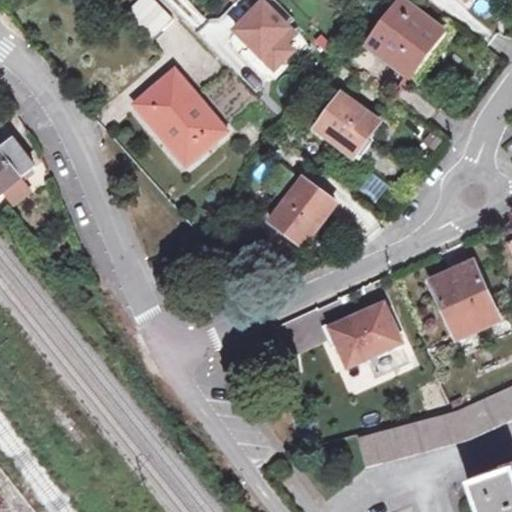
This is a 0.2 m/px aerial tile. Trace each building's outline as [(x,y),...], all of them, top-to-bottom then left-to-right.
[(152,0),(134,19),(154,38),(173,17),(156,0),(152,0)] [(251,0),(260,8),(262,11),(254,19),(252,17),(238,31),(266,59),(271,54),(281,64),(294,50),(287,43),(297,34),(269,6),(274,0),(251,0)] [(370,44),(411,76),(444,34),(402,2),(370,44)] [(260,8),(252,17),(254,19),(262,11),(260,8)] [(271,54),(266,59),(276,69),(281,64),(271,54)] [(207,136),(211,142),(226,131),(176,72),(137,104),(181,157),(207,136)] [(319,112),(328,118),(342,98),(334,92),(319,112)] [(319,130),(355,156),(380,121),(344,95),(342,98),(328,118),(319,130)] [(186,163),(211,142),(207,136),(181,157),(186,163)] [(0,195),(36,166),(14,139),(1,150),(5,156),(0,159),(0,195)] [(266,186),(287,200),(271,223),(305,248),(339,204),(283,163),(266,186)] [(431,283),(456,339),(500,320),(474,262),(431,283)] [(348,368),(403,342),(385,304),(359,317),(356,311),(328,323),(348,368)] [(511,387),(461,411),(358,438),(367,465),(471,438),(511,420),(511,387)] [(476,511),(511,511),(511,467),(467,485),(476,511)]
